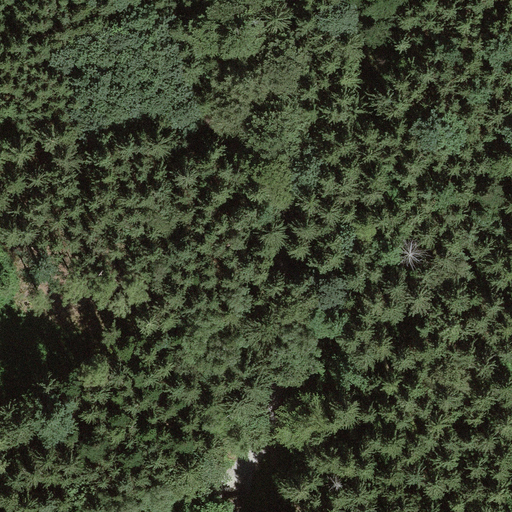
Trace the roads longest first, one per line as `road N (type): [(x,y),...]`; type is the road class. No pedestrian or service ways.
road 1 (track): [(286,187),(269,412)]
road 2 (track): [(160,0),(286,187)]
road 3 (track): [(296,0),(286,187)]
